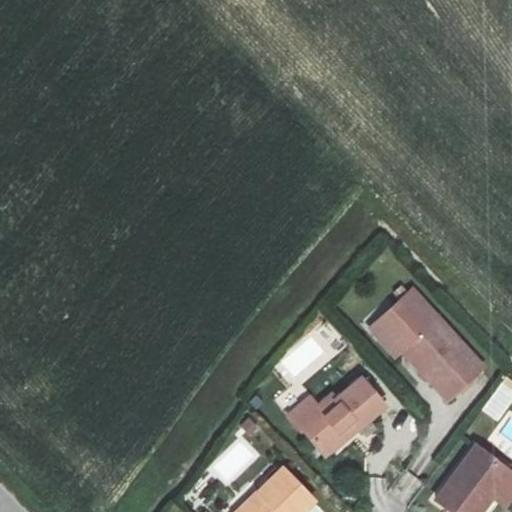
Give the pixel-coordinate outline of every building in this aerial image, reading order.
[(402,349),(449,399),(484,367),(413,289),(370,328),(395,355),(402,349)] [(309,396),(292,411),(330,454),(347,438),(341,432),(350,424),(356,431),(387,404),(363,377),(338,399),(335,396),(320,409),(309,396)] [(511,500),(511,474),(475,447),(438,498),(456,511),(479,511),(491,497),(506,508),(511,500)] [(264,496),(247,511),(301,511),(314,500),(283,468),(259,491),(264,496)] [(387,490),(406,505),(423,483),(403,468),(387,490)]
